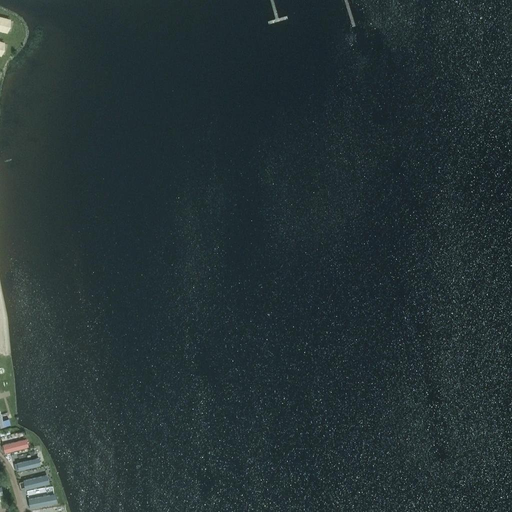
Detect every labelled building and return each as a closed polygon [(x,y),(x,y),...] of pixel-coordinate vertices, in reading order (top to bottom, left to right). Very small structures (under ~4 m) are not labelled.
[(0,427),(12,425),(11,418),(5,420),(2,408),(0,408),(0,427)] [(7,451),(32,448),(31,439),(6,442),(7,451)] [(42,458),(15,462),(16,470),(43,466),(42,458)] [(26,479),(29,489),(53,482),(50,473),(26,479)] [(59,494),(31,497),(32,506),(60,503),(59,494)]
